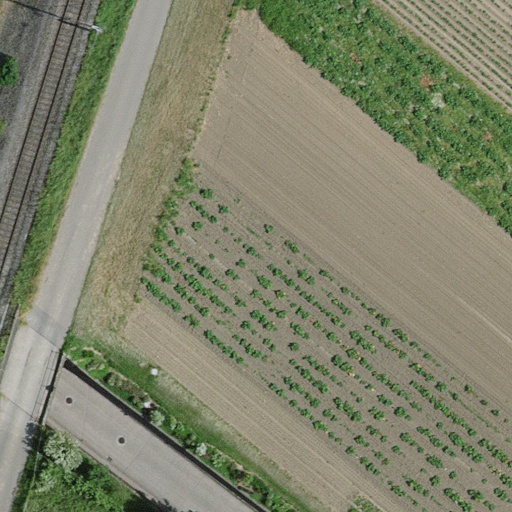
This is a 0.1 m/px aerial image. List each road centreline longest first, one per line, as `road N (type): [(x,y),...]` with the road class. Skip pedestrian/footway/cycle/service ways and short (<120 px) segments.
road 1 (unclassified): [(155,0),(0,494)]
road 2 (unclassified): [(211,511),(0,344)]
